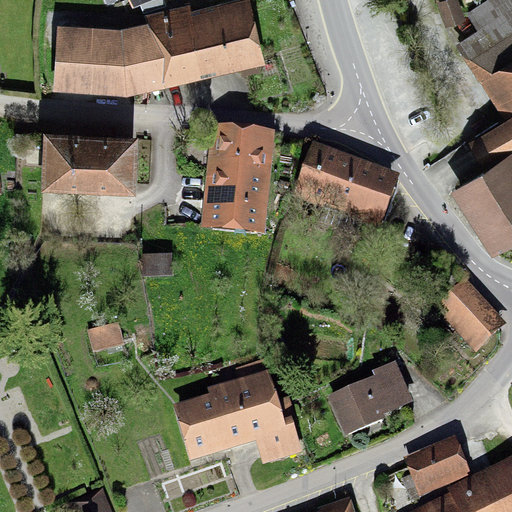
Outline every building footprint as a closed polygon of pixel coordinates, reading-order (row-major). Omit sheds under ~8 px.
[(140,0),(144,10),(163,3),(161,0),(140,0)] [(448,23),(461,18),(455,0),(445,0),(440,2),(448,23)] [(511,0),(486,0),(471,10),(470,16),(479,31),(469,37),(511,102),(511,0)] [(143,80),(145,89),(182,81),(179,68),(254,50),(242,2),(187,16),(185,7),(148,16),(150,22),(130,26),(132,34),(62,30),(59,73),(143,80)] [(511,161),(505,149),(511,144),(511,142),(499,121),(464,144),(482,172),(460,187),(496,243),(511,232),(511,161)] [(51,135),(49,179),(128,183),(130,139),(51,135)] [(213,228),(253,232),(263,140),(222,135),(213,228)] [(312,154),(298,192),(384,224),(397,192),(390,182),(312,154)] [(169,258),(143,259),(144,276),(169,276),(169,258)] [(499,326),(465,289),(443,310),(477,347),(499,326)] [(89,335),(93,352),(122,345),(118,328),(89,335)] [(181,416),(192,452),(257,432),(266,461),(299,451),(291,422),(294,421),(287,400),(276,404),(264,362),(237,370),(240,382),(232,385),(236,400),(181,416)] [(345,430),(404,405),(389,370),(376,375),(378,381),(332,400),(345,430)] [(411,462),(422,489),(463,474),(452,446),(411,462)] [(424,511),(511,511),(511,476),(453,505),(450,500),(424,511)] [(74,511),(106,511),(100,494),(72,505),(74,511)]
